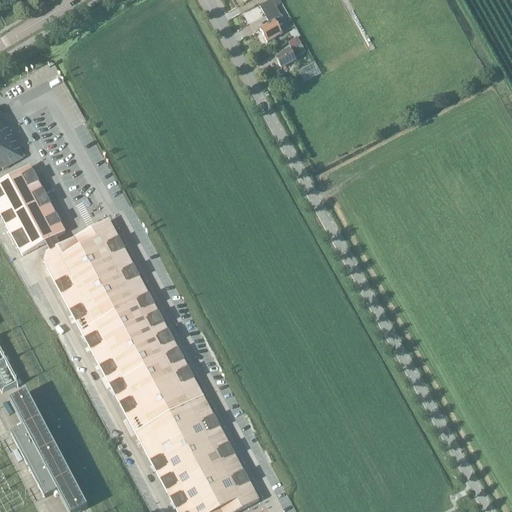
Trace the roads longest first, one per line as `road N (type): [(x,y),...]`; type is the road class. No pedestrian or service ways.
road 1 (tertiary): [(265,108),(488,511)]
road 2 (tertiary): [(265,108),(208,0)]
